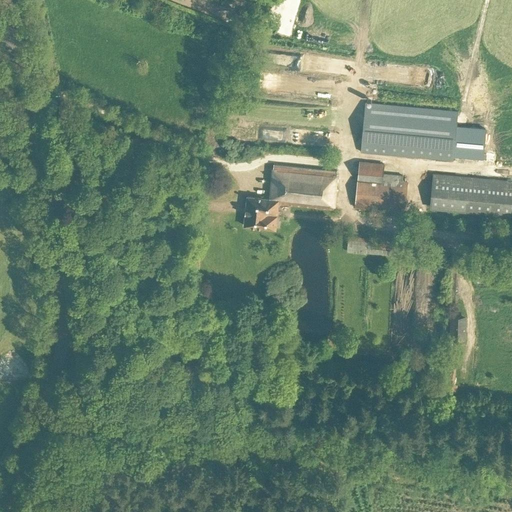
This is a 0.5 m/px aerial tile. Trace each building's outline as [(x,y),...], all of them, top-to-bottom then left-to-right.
[(250,10),(241,7),(240,7),(238,12),(240,12),(234,26),(243,29),(251,11),(250,10)] [(303,35),(307,21),(280,15),(277,28),(303,35)] [(321,21),(318,36),(337,41),(340,25),(321,21)] [(263,102),(246,101),(245,115),(262,116),(263,102)] [(361,152),(454,160),(454,155),(484,158),(487,128),(457,125),(458,110),(365,102),(361,152)] [(384,163),(359,160),(358,179),(355,208),(404,213),(407,181),(403,181),(403,175),(383,173),(384,163)] [(270,198),(247,196),(245,216),(244,225),(276,228),(278,203),(333,209),(336,170),(274,163),(274,168),(270,198)] [(511,180),(433,173),(429,208),(511,216),(511,208),(511,180)] [(365,248),(366,248),(388,251),(389,241),(348,237),(348,239),(365,241),(365,248)] [(422,276),(430,276),(431,255),(423,254),(422,276)] [(472,267),(472,255),(465,255),(464,276),(472,276),(472,267)] [(465,340),(466,316),(450,315),(449,339),(465,340)]
